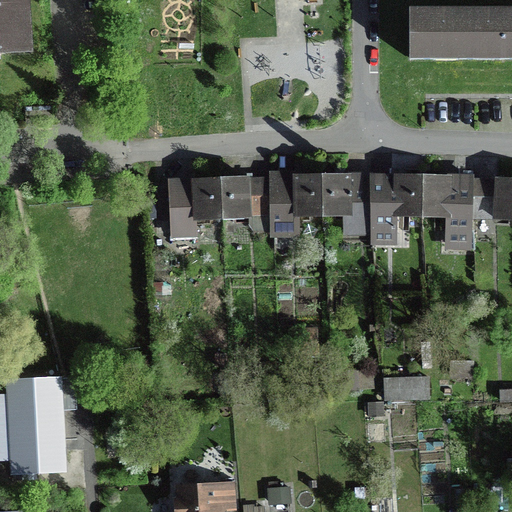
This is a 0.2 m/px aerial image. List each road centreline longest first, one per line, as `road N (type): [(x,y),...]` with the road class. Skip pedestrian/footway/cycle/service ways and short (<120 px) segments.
road 1 (residential): [(363,142),(154,153)]
road 2 (residential): [(511,150),(363,142)]
road 3 (residential): [(363,142),(363,0)]
